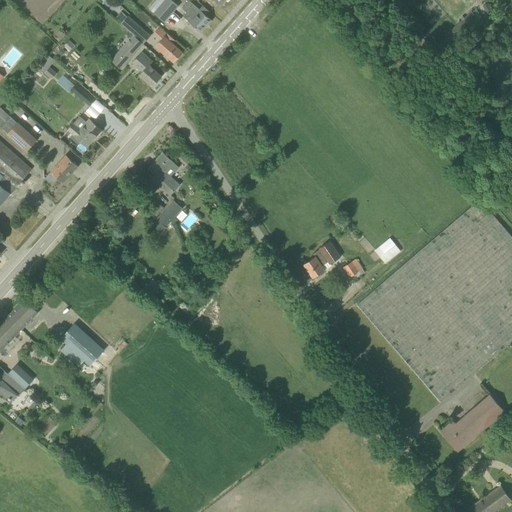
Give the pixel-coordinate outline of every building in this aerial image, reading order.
[(165,0),(154,13),(164,22),(179,6),(171,0),(165,0)] [(183,16),(190,23),(201,32),(212,20),(207,15),(210,12),(203,5),(199,9),(189,0),(182,8),(187,12),(183,16)] [(437,46),(442,52),(459,36),(457,34),(476,16),(471,11),(452,29),(453,31),(437,46)] [(128,17),(122,24),(134,35),(141,28),(128,16),(128,17)] [(167,32),(156,45),(174,62),(183,52),(173,43),(176,39),(167,32)] [(134,35),(111,60),(121,70),(144,44),(134,35)] [(61,57),(66,51),(62,48),(57,54),(61,57)] [(152,62),(141,52),(133,62),(143,71),(140,75),(152,86),(162,76),(149,64),(152,62)] [(45,74),(45,73),(52,79),(57,74),(50,68),(50,67),(43,61),(37,67),(45,74)] [(77,83),(74,85),(63,75),(58,81),(70,91),(72,89),(90,106),(96,100),(77,83)] [(0,107),(0,125),(27,150),(36,140),(0,107)] [(80,127),(74,122),(68,129),(87,146),(101,130),(90,120),(81,130),(79,128),(80,127)] [(32,170),(24,163),(0,141),(0,173),(16,187),(32,170)] [(149,168),(157,175),(153,179),(170,196),(180,185),(171,177),(179,167),(174,163),(163,153),(149,168)] [(52,185),(58,178),(63,183),(79,166),(67,155),(51,172),(45,178),(52,185)] [(0,173),(0,205),(16,187),(0,173)] [(171,222),(174,224),(178,219),(175,217),(182,208),(174,200),(151,226),(160,234),(171,222)] [(357,305),(441,403),(511,341),(511,237),(480,200),(357,305)] [(151,210),(157,215),(163,209),(157,203),(151,210)] [(335,224),(341,220),(336,213),(330,218),(335,224)] [(374,249),(385,263),(401,250),(390,236),(374,249)] [(313,278),(325,270),(322,266),(329,261),(330,264),(340,257),(329,241),(320,248),(320,249),(313,254),(315,257),(304,264),(313,278)] [(356,259),(352,261),(344,267),(350,277),(353,275),(355,279),(365,273),(362,269),(363,269),(356,259)] [(189,274),(197,267),(193,262),(185,270),(189,274)] [(198,273),(209,286),(214,282),(203,268),(198,273)] [(153,278),(146,286),(156,295),(163,287),(153,278)] [(0,351),(39,312),(25,299),(0,324),(0,351)] [(92,366),(105,351),(76,324),(62,339),(66,342),(64,345),(65,346),(83,361),(85,359),(92,366)] [(36,348),(34,355),(42,358),(44,351),(36,348)] [(25,389),(21,385),(9,373),(8,374),(2,368),(0,366),(0,390),(6,384),(10,388),(18,395),(19,396),(25,389)] [(505,411),(490,394),(456,423),(453,420),(441,431),(458,451),(505,411)] [(511,498),(502,485),(501,486),(464,511),(493,511),(511,500),(511,498)]
